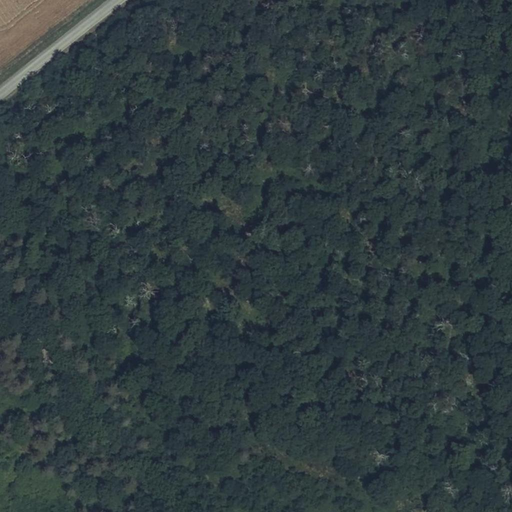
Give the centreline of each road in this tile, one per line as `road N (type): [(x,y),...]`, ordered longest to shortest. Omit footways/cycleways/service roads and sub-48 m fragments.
road 1 (track): [(0,286),(178,511)]
road 2 (tertiary): [(0,92),(114,0)]
